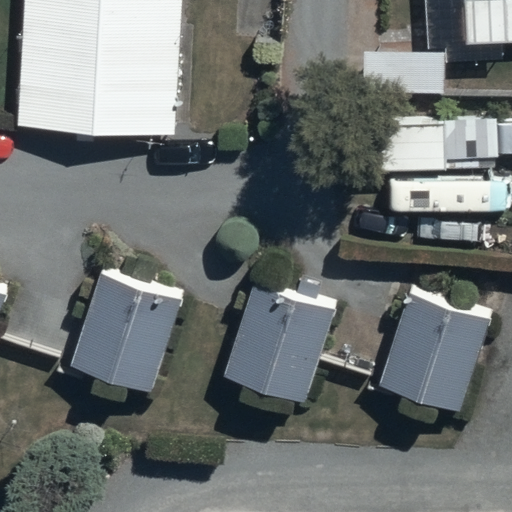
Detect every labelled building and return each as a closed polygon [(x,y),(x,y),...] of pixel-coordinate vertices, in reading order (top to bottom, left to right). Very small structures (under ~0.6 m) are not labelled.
[(187,0),(29,0),(28,121),(186,123),(187,0)] [(511,0),(463,0),(464,36),(511,35),(511,0)] [(511,114),(479,115),(479,147),(511,147),(511,114)] [(368,115),(368,160),(449,160),(449,149),(468,149),(468,115),(368,115)] [(182,295),(101,270),(75,355),(156,380),(182,295)] [(340,298),(256,272),(224,372),(308,399),(340,298)] [(0,283),(0,318),(13,289),(0,283)] [(467,402),(494,312),(416,288),(405,322),(352,305),(338,353),(390,369),(387,377),(467,402)]
